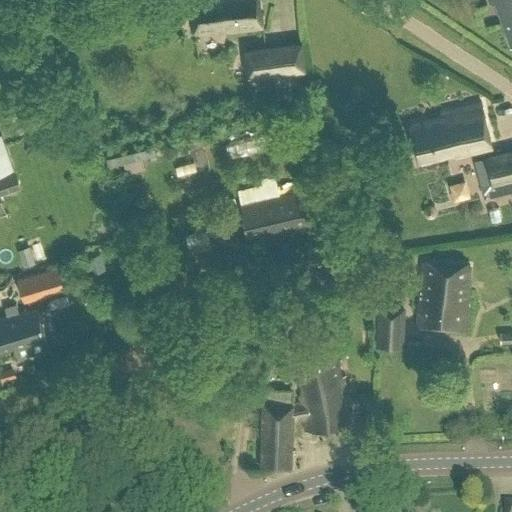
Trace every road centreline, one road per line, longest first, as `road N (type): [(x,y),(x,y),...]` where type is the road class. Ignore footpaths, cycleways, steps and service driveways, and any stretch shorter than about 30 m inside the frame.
road 1 (tertiary): [(238,511),(364,473),(511,464)]
road 2 (residential): [(511,89),(377,0)]
